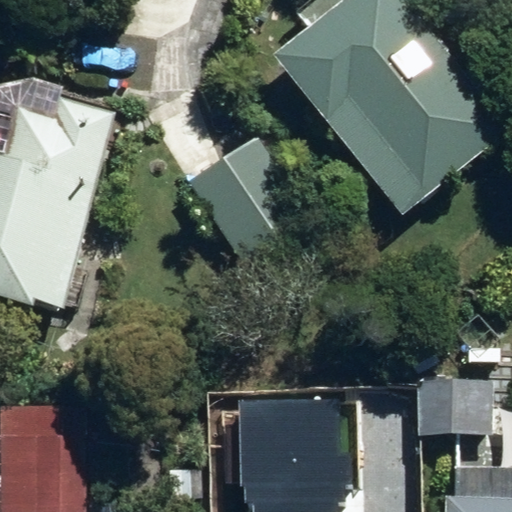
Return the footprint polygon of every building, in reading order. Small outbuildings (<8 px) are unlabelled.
[(390,0),(338,0),(255,72),(391,230),(505,132),(390,0)] [(511,0),(501,0),(500,4),(511,9),(511,0)] [(0,319),(59,334),(115,109),(0,80),(0,319)] [(252,141),(180,189),(237,274),(309,226),(252,141)] [(412,449),(488,450),(489,392),(413,391),(412,449)] [(0,511),(84,511),(83,421),(0,422),(0,511)]
